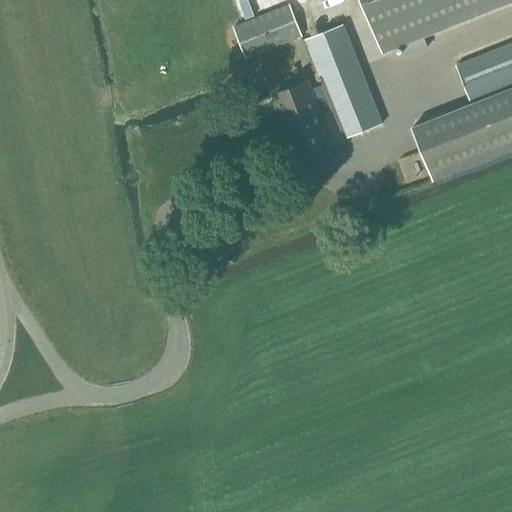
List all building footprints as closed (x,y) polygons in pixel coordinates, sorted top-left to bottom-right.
[(275,0),(234,17),(247,48),(303,25),(292,0),(275,0)] [(361,0),(382,51),(511,0),(361,0)] [(280,109),(286,124),(320,111),(321,114),(333,109),(345,138),(383,123),(344,24),(306,39),(324,84),(311,89),(308,81),(275,94),(276,98),(272,99),(277,110),(280,109)] [(425,38),(402,47),(406,55),(428,47),(425,38)] [(511,43),(460,64),(476,104),(412,129),(431,180),(511,149),(511,43)] [(320,111),(286,124),(298,154),(332,141),(321,114),(320,111)]
